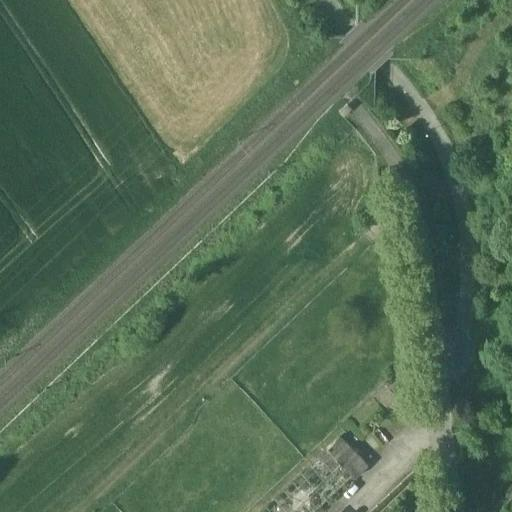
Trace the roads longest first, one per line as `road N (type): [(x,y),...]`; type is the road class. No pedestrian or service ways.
road 1 (track): [(412,201),(79,511)]
road 2 (track): [(356,110),(402,173),(415,207),(434,358)]
road 3 (residential): [(434,358),(456,511)]
